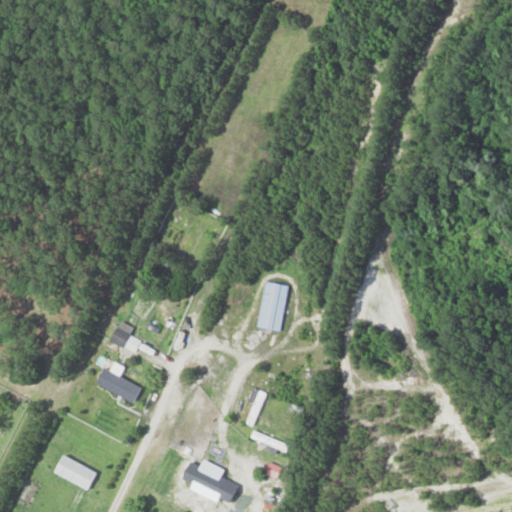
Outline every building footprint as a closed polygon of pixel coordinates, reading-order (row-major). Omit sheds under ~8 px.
[(294,286),(270,281),(261,327),(285,331),(294,286)] [(139,329),(125,321),(115,341),(129,348),(139,329)] [(102,384),(137,404),(146,388),(111,368),(102,384)] [(256,426),(272,394),(261,388),(245,420),(256,426)] [(257,436),(291,452),(294,445),(260,429),(257,436)] [(59,472),(93,488),(102,470),(67,454),(59,472)]
